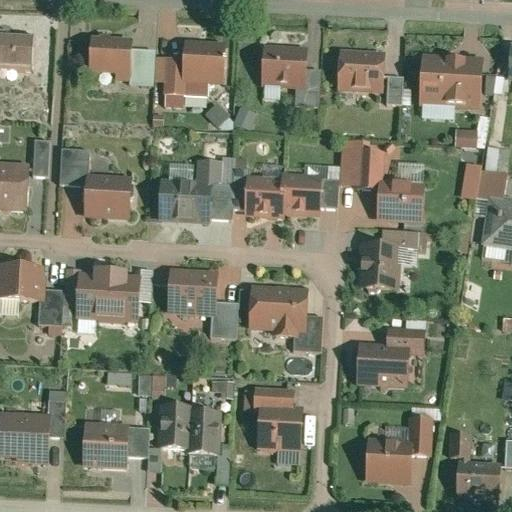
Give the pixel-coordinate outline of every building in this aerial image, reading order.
[(34,37),(0,35),(0,67),(33,68),(34,37)] [(126,47),(85,46),(84,82),(106,83),(106,88),(124,89),(126,57),(126,47)] [(220,51),(181,50),(180,68),(179,93),(218,95),(220,51)] [(383,58),(339,56),(337,92),(379,93),(382,93),(383,78),(383,58)] [(150,59),(126,57),(124,89),(148,90),(150,59)] [(307,62),(266,60),(265,88),(296,89),(306,89),(306,71),(307,62)] [(483,62),(424,60),(423,105),(482,107),(483,62)] [(149,91),(158,91),(160,67),(150,66),(149,91)] [(178,117),(179,93),(180,68),(160,67),(158,91),(158,104),(162,104),(162,117),(178,117)] [(296,89),(296,104),(320,105),(321,71),(306,71),(306,89),(296,89)] [(487,77),(487,96),(503,96),(503,77),(487,77)] [(402,79),(383,78),(382,93),(379,93),(379,106),(401,107),(402,90),(402,79)] [(412,91),(402,90),(401,107),(411,108),(412,91)] [(223,125),(212,112),(200,122),(211,135),(223,125)] [(252,123),(235,116),(228,131),(245,138),(252,123)] [(156,135),(156,121),(147,121),(147,135),(156,135)] [(480,145),(464,144),(463,157),(480,158),(480,145)] [(484,148),(483,173),(496,174),(497,149),(484,148)] [(28,150),(28,185),(43,185),(44,150),(28,150)] [(334,196),(356,197),(358,162),(364,162),(364,153),(337,152),(335,177),(334,196)] [(56,194),(80,196),(81,185),(83,185),(85,161),(58,159),(56,194)] [(355,202),(373,203),(374,191),(379,191),(380,163),(364,162),(358,162),(356,197),(355,202)] [(392,184),(426,185),(426,166),(392,165),(392,184)] [(229,178),(242,178),(242,170),(230,169),(229,178)] [(0,220),(22,221),(24,174),(0,172),(0,220)] [(499,203),(507,175),(496,174),(483,173),(480,173),(476,201),(487,202),(499,203)] [(334,196),(335,177),(298,175),(297,184),(317,185),(314,220),(333,221),(334,196)] [(225,229),(226,219),(228,178),(205,176),(204,192),(207,192),(204,228),(225,229)] [(226,219),(241,220),(243,185),(245,185),(246,179),(242,178),(229,178),(228,178),(226,219)] [(172,180),(171,193),(192,194),(192,191),(193,181),(172,180)] [(314,224),(314,220),(317,185),(277,183),(277,187),(245,185),(243,185),(241,220),(241,227),(279,229),(279,222),(314,224)] [(78,226),(123,229),(126,188),(83,185),(81,185),(80,196),(78,226)] [(204,233),(204,228),(207,192),(204,192),(192,191),(192,194),(171,193),(171,190),(156,189),(154,230),(204,233)] [(372,231),(416,234),(419,194),(379,191),(374,191),(373,203),(372,231)] [(511,266),(511,204),(499,203),(487,202),(483,220),(479,245),(479,247),(509,250),(507,266),(511,266)] [(479,245),(483,220),(472,218),(468,237),(474,238),(473,244),(479,245)] [(377,239),(376,257),(397,258),(424,259),(425,241),(377,239)] [(376,257),(354,256),(352,298),(395,300),(397,258),(376,257)] [(39,277),(0,274),(0,309),(33,311),(38,311),(38,298),(39,277)] [(58,299),(57,314),(72,315),(74,283),(74,278),(59,277),(58,299)] [(212,281),(165,278),(162,325),(205,327),(210,328),(210,312),(212,281)] [(135,286),(133,312),(146,313),(148,280),(135,279),(135,286)] [(87,283),(74,283),(72,315),(71,330),(132,333),(133,312),(135,286),(123,285),(123,282),(87,280),(87,283)] [(302,298),(246,295),(243,340),(268,342),(268,348),(286,349),(292,349),(292,343),(299,343),(300,325),(302,298)] [(58,299),(38,298),(38,311),(33,311),(32,333),(56,334),(57,314),(58,299)] [(233,313),(210,312),(210,328),(205,327),(204,347),(230,348),(233,313)] [(299,343),(292,343),(292,349),(286,349),(285,360),(316,362),(318,326),(300,325),(299,343)] [(511,327),(491,326),(490,340),(511,341),(511,327)] [(354,352),(352,396),(402,399),(404,363),(418,364),(420,336),(382,334),(381,354),(354,352)] [(464,352),(453,351),(451,364),(462,366),(464,352)] [(161,385),(150,385),(149,408),(160,409),(161,385)] [(228,408),(229,388),(208,387),(207,400),(217,401),(216,407),(228,408)] [(511,392),(500,390),(498,409),(511,410),(511,392)] [(253,423),(251,461),(295,463),(297,417),(287,417),(288,399),(249,398),(248,423),(253,423)] [(47,424),(46,446),(60,447),(63,400),(46,399),(44,424),(47,424)] [(189,417),(155,415),(153,459),(153,460),(156,460),(181,461),(181,464),(211,466),(214,466),(215,453),(217,424),(189,423),(189,417)] [(44,424),(0,421),(0,470),(44,473),(46,446),(47,424),(44,424)] [(407,449),(407,467),(427,468),(428,429),(404,428),(403,449),(407,449)] [(80,433),(78,479),(122,480),(123,467),(124,437),(124,435),(80,433)] [(124,437),(123,467),(140,467),(141,438),(124,437)] [(454,469),(454,472),(465,473),(467,445),(446,444),(444,468),(454,469)] [(363,447),(361,494),(405,495),(407,467),(407,449),(403,449),(394,448),(394,455),(378,454),(378,448),(363,447)] [(511,451),(501,451),(499,479),(511,479),(511,451)] [(215,453),(214,466),(211,466),(210,493),(223,494),(225,454),(215,453)] [(155,482),(156,460),(153,460),(153,459),(144,458),(143,481),(155,482)] [(454,472),(452,509),(494,511),(497,475),(465,473),(454,472)]
